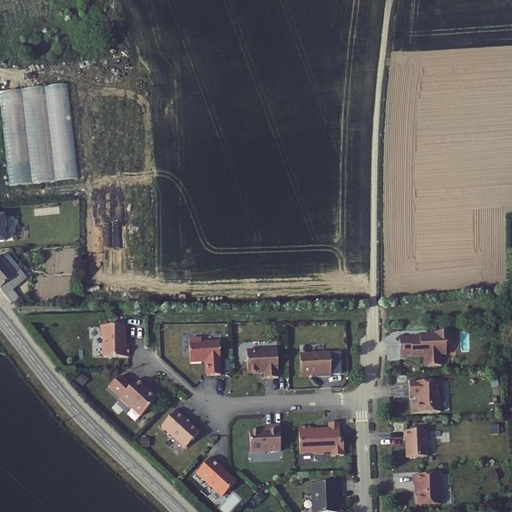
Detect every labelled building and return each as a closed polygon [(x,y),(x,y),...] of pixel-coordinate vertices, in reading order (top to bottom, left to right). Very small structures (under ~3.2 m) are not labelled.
[(23,274),(7,254),(2,259),(0,257),(0,289),(1,290),(13,277),(23,274)] [(13,291),(27,279),(23,274),(13,277),(1,290),(13,305),(14,305),(20,300),(13,291)] [(116,347),(115,340),(116,339),(116,327),(92,328),(93,340),(90,343),(91,358),(93,360),(117,359),(116,347)] [(448,355),(447,344),(458,344),(457,332),(435,333),(435,334),(435,336),(429,336),(429,338),(421,339),(400,339),(401,354),(412,354),(420,354),(426,354),(426,367),(443,366),(442,355),(448,355)] [(218,341),(201,342),(201,338),(188,339),(189,361),(205,361),(206,375),(220,374),(218,341)] [(329,353),(299,354),(300,374),(310,373),(317,373),(317,376),(330,375),(329,353)] [(276,354),(246,356),(247,373),(263,372),(263,378),(277,378),(276,354)] [(414,414),(441,413),(439,381),(409,383),(410,397),(417,397),(417,402),(413,402),(414,414)] [(148,406),(139,398),(138,399),(127,388),(122,394),(111,384),(100,395),(111,405),(110,406),(122,417),(123,416),(132,424),(148,406)] [(152,434),(176,456),(190,441),(177,429),(178,427),(167,418),(152,434)] [(313,427),(298,428),(299,454),(314,453),(314,455),(323,455),(323,453),(330,453),(330,456),(339,456),(339,437),(338,423),(328,423),(328,429),(321,430),(321,431),(313,431),(313,427)] [(248,431),(249,452),(279,451),(278,425),(264,426),(265,431),(248,431)] [(407,456),(428,456),(427,429),(404,430),(405,438),(406,438),(407,456)] [(194,474),(207,485),(208,485),(220,497),(234,482),(220,469),(221,469),(209,458),(194,474)] [(418,493),(419,504),(441,503),(440,473),(413,474),(414,483),(415,483),(418,483),(418,493)] [(337,511),(336,483),(311,484),(312,511),(337,511)]
